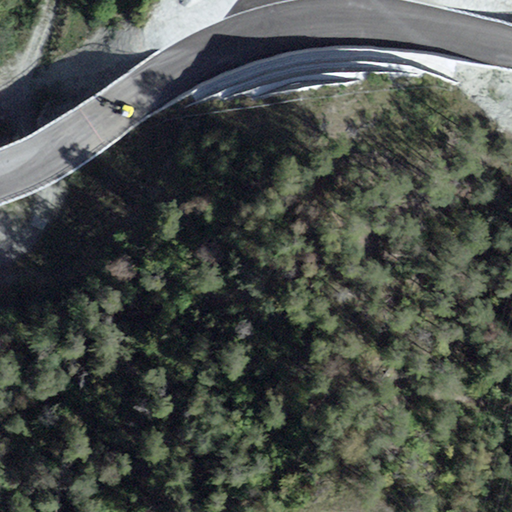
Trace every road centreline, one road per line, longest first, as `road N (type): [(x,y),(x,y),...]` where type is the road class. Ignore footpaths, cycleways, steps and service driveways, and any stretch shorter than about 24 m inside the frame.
road 1 (secondary): [(511,46),(364,20),(274,28),(187,63),(49,152),(0,174)]
road 2 (track): [(0,253),(28,236),(45,204),(22,119),(50,0)]
